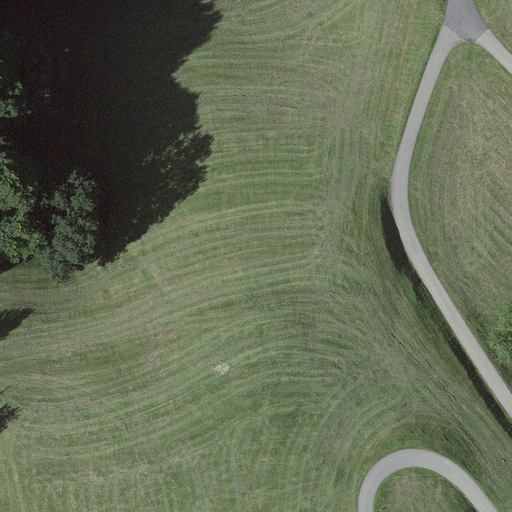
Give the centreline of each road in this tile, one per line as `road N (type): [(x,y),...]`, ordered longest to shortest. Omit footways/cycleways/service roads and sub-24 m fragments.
road 1 (unclassified): [(465,1),(413,156),(412,214),(431,264),(511,399)]
road 2 (unclassified): [(483,511),(440,464),(402,459),(372,485),(369,511)]
